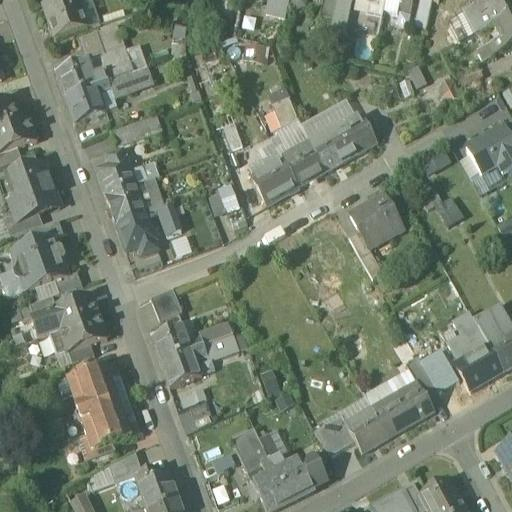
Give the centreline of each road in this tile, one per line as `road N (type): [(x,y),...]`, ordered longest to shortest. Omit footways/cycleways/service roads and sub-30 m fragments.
road 1 (residential): [(119,298),(17,0)]
road 2 (residential): [(119,298),(229,257),(382,174)]
road 3 (residential): [(198,511),(119,298)]
road 4 (residential): [(452,433),(309,511)]
